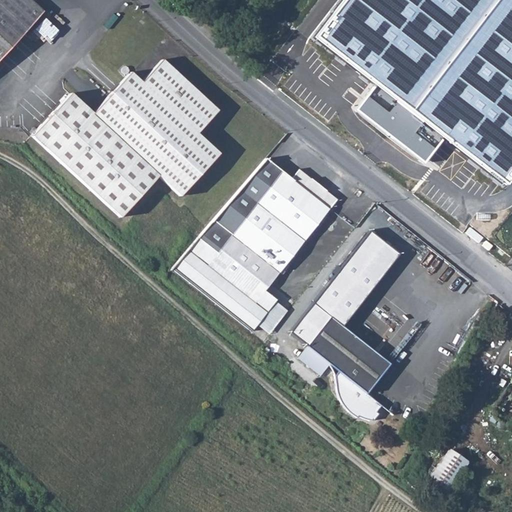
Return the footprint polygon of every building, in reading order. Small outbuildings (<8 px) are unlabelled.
[(0,0),(0,55),(42,10),(30,0),(0,0)] [(511,0),(347,0),(316,39),(376,85),(359,109),(427,162),(446,139),(503,183),(511,171),(511,0)] [(31,135),(99,200),(198,97),(160,62),(139,85),(128,75),(90,115),(69,95),(31,135)] [(198,97),(99,200),(119,219),(156,179),(178,199),(216,156),(194,136),(215,113),(198,97)] [(204,234),(173,270),(252,333),(277,300),(264,290),(336,201),(300,171),(293,180),(266,158),(204,234)] [(294,332),(309,347),(331,316),(344,326),(400,254),(372,232),(294,332)] [(344,326),(331,316),(309,347),(334,364),(332,383),(335,395),(342,406),(351,416),(355,412),(367,418),(381,418),(384,413),(380,410),(385,402),(370,391),(391,362),(344,326)] [(442,495),(465,461),(446,449),(423,481),(442,495)]
